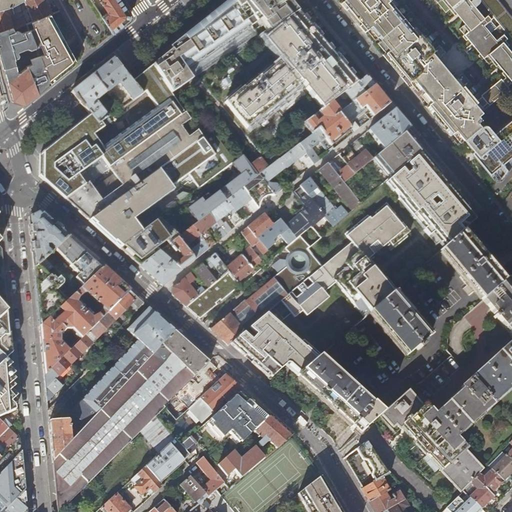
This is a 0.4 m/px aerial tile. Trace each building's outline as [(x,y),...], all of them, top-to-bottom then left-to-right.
[(23,0),(0,0),(0,8),(18,3),(23,0)] [(45,0),(23,0),(18,3),(0,8),(0,32),(12,28),(13,29),(23,25),(21,20),(11,24),(8,14),(21,11),(19,6),(24,3),(32,18),(30,19),(31,22),(51,14),(53,13),(45,0)] [(101,0),(102,0),(100,2),(106,12),(101,16),(112,33),(119,28),(128,21),(129,13),(120,0),(101,0)] [(298,13),(291,4),(287,0),(235,0),(233,1),(203,26),(173,50),(132,82),(141,95),(162,80),(175,99),(200,81),(234,58),(263,38),(298,13)] [(397,71),(410,87),(416,82),(425,93),(428,96),(421,101),(426,106),(438,121),(457,145),(463,140),(484,123),(477,115),(509,90),(507,86),(511,82),(511,53),(506,47),(511,41),(505,32),(496,40),(484,26),(493,17),(490,13),(483,18),(468,0),(337,0),(349,14),(364,32),(381,52),(397,71)] [(480,0),(490,13),(493,17),(505,32),(511,41),(511,18),(497,0),(480,0)] [(356,84),(298,13),(263,38),(280,59),(281,58),(285,63),(281,66),(279,64),(262,78),(260,76),(254,82),(225,104),(249,130),(275,107),(299,87),(298,86),(302,83),(306,87),(305,88),(323,110),(333,102),(338,98),(356,84)] [(76,62),(51,14),(31,22),(30,22),(33,29),(29,30),(35,47),(40,45),(43,54),(39,56),(50,84),(69,68),(76,62)] [(13,29),(12,28),(0,32),(0,54),(1,57),(9,86),(13,100),(25,104),(34,97),(43,89),(50,84),(39,56),(35,47),(29,30),(21,33),(20,31),(18,31),(13,32),(12,30),(13,29)] [(132,82),(113,58),(103,66),(92,75),(105,92),(118,82),(132,101),(141,95),(132,82)] [(295,131),(275,107),(249,130),(225,104),(254,82),(234,58),(200,81),(262,156),(295,131)] [(94,101),(105,92),(92,75),(82,83),(71,92),(90,116),(97,125),(107,118),(94,101)] [(367,76),(356,84),(338,98),(339,100),(342,98),(345,98),(347,96),(352,102),(374,86),(370,80),(367,76)] [(175,99),(162,80),(141,95),(132,101),(107,118),(97,125),(90,116),(80,124),(64,137),(48,150),(39,157),(38,176),(44,181),(55,191),(65,200),(143,144),(136,132),(101,157),(89,140),(111,125),(113,127),(142,108),(159,133),(185,113),(175,99)] [(382,94),(374,86),(352,102),(340,111),(338,113),(344,122),(365,106),(374,117),(390,104),(382,94)] [(340,111),(333,102),(323,110),(303,125),(311,134),(319,128),(331,144),(350,128),(347,124),(344,122),(338,113),(340,111)] [(368,131),(383,150),(406,131),(409,127),(401,118),(394,110),(380,121),(368,131)] [(203,138),(185,113),(159,133),(143,144),(65,200),(81,214),(89,221),(203,138)] [(511,117),(492,134),(484,123),(463,140),(495,178),(496,178),(497,178),(498,178),(499,177),(511,158),(511,117)] [(347,124),(350,128),(353,133),(359,129),(353,120),(347,124)] [(212,131),(203,138),(89,221),(98,229),(112,242),(120,248),(122,247),(160,217),(152,206),(174,190),(167,180),(209,149),(224,169),(234,161),(212,131)] [(391,178),(423,151),(414,141),(406,131),(383,150),(374,158),(391,178)] [(361,145),(357,140),(352,143),(357,149),(361,145)] [(278,159),(278,160),(285,169),(298,159),(305,153),(298,144),(278,159)] [(346,164),(347,166),(354,175),(372,160),(362,147),(358,150),(360,153),(357,155),(346,164)] [(346,164),(357,155),(353,150),(341,159),(346,164)] [(428,158),(423,152),(387,182),(399,196),(398,200),(403,201),(415,215),(450,184),(442,174),(428,158)] [(314,165),(307,156),(305,153),(298,159),(301,162),(302,161),(308,169),(314,165)] [(241,155),(234,161),(224,169),(160,217),(122,247),(136,260),(142,265),(160,252),(169,244),(177,238),(192,227),(201,220),(209,213),(226,200),(242,188),(257,176),(241,155)] [(268,182),(285,169),(278,160),(258,175),(274,195),(274,196),(281,190),(276,184),(269,184),(268,182)] [(332,160),(327,163),(344,184),(354,175),(347,166),(341,172),(332,160)] [(344,184),(327,163),(319,170),(336,191),(344,185),(344,184)] [(274,195),(258,175),(257,176),(242,188),(258,209),(258,208),(259,205),(260,203),(262,200),(263,198),(267,196),(269,196),(272,195),(274,196),(274,195)] [(304,182),(300,185),(324,217),(334,208),(321,192),(313,198),(310,194),(317,188),(309,178),(304,182)] [(425,227),(460,196),(457,193),(450,184),(415,215),(425,227)] [(327,221),(324,217),(300,185),(292,191),(307,207),(308,209),(306,211),(304,209),(299,214),(310,228),(311,227),(321,239),(333,228),(327,221)] [(360,204),(344,185),(336,191),(352,211),(360,204)] [(258,209),(242,188),(226,200),(233,209),(235,212),(249,202),(256,211),(258,209)] [(313,198),(321,192),(317,188),(310,194),(313,198)] [(463,222),(457,215),(468,205),(463,200),(460,196),(425,227),(426,228),(423,230),(436,245),(437,244),(442,249),(462,232),(458,227),(463,222)] [(219,221),(233,209),(226,200),(209,213),(218,225),(219,226),(222,224),(219,221)] [(379,246),(403,225),(386,204),(375,214),(377,216),(371,221),(369,219),(347,238),(351,243),(334,259),(336,261),(331,265),(329,263),(323,268),(328,275),(333,282),(335,280),(338,283),(372,253),(368,249),(376,242),(379,246)] [(327,221),(337,212),(334,208),(324,217),(327,221)] [(49,245),(54,250),(67,238),(69,237),(59,228),(40,211),(29,217),(31,237),(34,269),(49,255),(45,251),(45,246),(49,245)] [(243,221),(235,212),(231,216),(230,220),(236,227),(243,221)] [(218,225),(209,213),(201,220),(208,230),(214,225),(216,227),(218,225)] [(260,217),(247,228),(256,239),(272,225),(263,214),(260,217)] [(310,228),(299,214),(293,219),(294,221),(286,227),(296,239),(310,228)] [(276,222),(272,225),(256,239),(267,252),(272,258),(273,259),(279,253),(296,239),(286,227),(280,219),(276,222)] [(208,230),(201,220),(192,227),(209,248),(213,244),(209,239),(210,238),(205,231),(208,230)] [(226,224),(221,228),(226,235),(231,230),(226,224)] [(407,237),(406,235),(409,232),(403,225),(379,246),(381,248),(388,242),(392,246),(400,240),(401,242),(407,237)] [(209,248),(192,227),(177,238),(185,248),(197,238),(201,243),(189,253),(194,260),(199,256),(209,248)] [(311,227),(310,228),(296,239),(279,253),(285,260),(299,249),(303,254),(308,250),(321,239),(311,227)] [(222,238),(226,235),(221,228),(215,233),(220,239),(222,238)] [(267,252),(256,239),(247,228),(245,229),(240,233),(252,247),(256,245),(257,249),(262,256),(267,252)] [(495,270),(462,232),(442,249),(440,251),(461,276),(458,278),(465,286),(468,285),(481,301),(482,301),(504,281),(495,270)] [(67,238),(54,250),(49,255),(34,269),(35,282),(39,327),(48,318),(58,309),(101,269),(91,260),(75,246),(67,238)] [(185,248),(177,238),(169,244),(176,252),(178,251),(184,258),(175,265),(160,252),(142,265),(140,267),(150,276),(162,286),(172,278),(194,260),(189,253),(185,248)] [(242,255),(242,256),(253,270),(256,273),(259,271),(256,267),(262,263),(259,259),(257,257),(251,248),(242,255)] [(285,260),(269,274),(273,278),(288,296),(322,268),(308,250),(303,254),(299,249),(285,260)] [(346,297),(374,272),(366,262),(373,255),(372,253),(338,283),(343,289),(341,291),(346,297)] [(223,265),(218,258),(214,254),(205,261),(201,264),(217,282),(228,272),(223,265)] [(226,263),(223,265),(228,272),(240,287),(246,282),(243,278),(253,270),(242,256),(229,267),(226,263)] [(201,264),(193,270),(201,279),(205,284),(209,288),(217,282),(201,264)] [(80,340),(85,335),(107,313),(129,291),(113,277),(103,267),(101,269),(58,309),(62,313),(52,323),(48,318),(39,327),(40,334),(42,355),(44,375),(62,358),(68,351),(60,343),(60,337),(65,332),(71,332),(80,340)] [(322,292),(333,282),(328,275),(323,268),(322,268),(288,296),(257,321),(229,343),(239,352),(246,358),(248,356),(250,358),(283,329),(278,324),(289,315),(291,318),(300,311),(301,313),(305,310),(308,313),(316,306),(313,303),(324,294),(322,292)] [(200,281),(201,279),(193,270),(192,272),(200,281)] [(209,288),(186,308),(192,313),(199,320),(240,287),(228,272),(217,282),(209,288)] [(392,293),(395,290),(384,278),(382,280),(374,272),(346,297),(363,318),(369,313),(370,312),(392,293)] [(186,308),(209,288),(205,284),(199,288),(196,284),(194,286),(191,283),(189,284),(188,283),(194,278),(190,273),(172,288),(171,295),(179,302),(186,308)] [(273,278),(210,329),(220,338),(227,345),(229,343),(257,321),(288,296),(273,278)] [(511,286),(506,279),(504,281),(482,301),(494,315),(492,317),(494,319),(496,317),(511,336),(511,340),(461,387),(462,389),(434,415),(424,404),(422,406),(408,390),(384,411),(379,415),(392,429),(395,426),(399,430),(403,427),(416,442),(415,443),(426,454),(427,454),(461,491),(463,490),(470,482),(475,478),(479,474),(483,469),(454,437),(508,388),(507,386),(511,380),(511,286)] [(129,291),(107,313),(115,321),(121,314),(132,303),(138,309),(143,304),(134,295),(129,291)] [(429,335),(392,293),(370,312),(369,313),(407,356),(416,348),(418,350),(422,346),(421,344),(429,335)] [(9,327),(8,310),(0,317),(0,363),(5,359),(12,353),(11,349),(9,327)] [(105,330),(115,321),(107,313),(85,335),(93,343),(94,343),(96,341),(96,339),(105,330)] [(85,426),(174,331),(166,324),(155,314),(132,338),(138,343),(70,413),(85,426)] [(114,333),(121,326),(116,322),(115,321),(105,330),(108,332),(110,329),(114,333)] [(261,371),(299,338),(293,333),(291,336),(283,329),(250,358),(254,362),(252,364),(257,368),(261,371)] [(184,340),(174,331),(85,426),(70,442),(52,461),(53,472),(56,497),(57,511),(59,511),(139,432),(154,416),(163,407),(208,362),(199,354),(184,340)] [(126,331),(107,350),(114,357),(132,338),(126,331)] [(85,335),(80,340),(68,351),(62,358),(70,365),(79,356),(89,346),(90,346),(92,345),(92,344),(93,343),(85,335)] [(319,356),(299,338),(261,371),(271,381),(285,366),(296,376),(312,362),(319,356)] [(372,403),(319,356),(312,362),(296,376),(352,425),(350,427),(358,434),(379,415),(384,411),(373,402),(372,403)] [(72,367),(70,365),(62,358),(44,375),(46,391),(47,402),(62,386),(54,380),(63,372),(65,374),(67,373),(72,367)] [(14,398),(8,392),(11,389),(8,386),(12,382),(9,378),(12,375),(10,372),(6,369),(9,366),(6,363),(7,361),(5,359),(0,363),(0,416),(15,410),(15,407),(11,402),(14,398)] [(217,370),(208,362),(163,407),(175,420),(187,409),(223,375),(217,370)] [(223,375),(187,409),(201,423),(221,404),(221,403),(220,401),(223,399),(227,403),(239,392),(240,390),(230,382),(223,375)] [(253,432),(269,416),(258,406),(254,403),(253,404),(245,397),(240,392),(239,393),(239,392),(227,403),(209,419),(180,445),(174,439),(169,444),(184,460),(189,455),(188,454),(195,447),(194,445),(196,444),(217,466),(217,465),(232,451),(248,436),(250,435),(253,432)] [(154,416),(139,432),(158,454),(169,444),(174,439),(154,416)] [(269,416),(253,432),(262,440),(258,442),(259,445),(260,446),(262,446),(267,441),(276,449),(290,436),(275,421),(269,416)] [(12,425),(5,419),(2,422),(0,420),(0,437),(8,429),(12,425)] [(51,450),(52,461),(70,442),(67,439),(69,437),(68,429),(70,428),(70,427),(68,427),(68,422),(48,422),(49,432),(51,450)] [(19,439),(8,429),(0,437),(0,445),(6,452),(19,439)] [(0,473),(21,452),(20,445),(20,438),(19,439),(6,452),(1,457),(0,458),(0,473)] [(362,488),(388,473),(386,470),(380,462),(370,447),(366,441),(356,449),(358,453),(346,461),(355,476),(362,488)] [(169,444),(158,454),(145,466),(159,481),(172,470),(184,460),(169,444)] [(232,451),(217,465),(226,476),(233,470),(241,479),(264,458),(255,447),(240,460),(232,451)] [(24,485),(21,452),(0,473),(0,511),(2,511),(21,494),(25,489),(24,485)] [(508,474),(511,469),(511,462),(504,454),(490,469),(501,480),(504,483),(511,477),(508,474)] [(224,483),(213,470),(202,457),(196,463),(210,480),(201,488),(208,496),(224,483)] [(163,486),(159,481),(145,466),(131,480),(136,486),(135,488),(141,495),(149,488),(154,494),(163,486)] [(482,476),(479,474),(475,478),(498,502),(504,496),(495,487),(501,480),(490,469),(482,476)] [(392,477),(388,473),(362,488),(361,489),(364,494),(369,502),(384,492),(398,484),(392,477)] [(198,505),(208,496),(201,488),(190,476),(180,484),(198,505)] [(308,511),(341,511),(330,493),(320,476),(298,494),(308,511)] [(475,478),(470,482),(477,489),(469,497),(479,508),(485,502),(492,508),(495,506),(498,502),(475,478)] [(463,490),(461,491),(441,511),(479,511),(482,510),(479,508),(469,497),(463,490)] [(388,498),(384,492),(369,502),(372,508),(374,511),(382,511),(394,506),(404,499),(399,491),(388,498)] [(170,493),(163,500),(173,511),(188,511),(192,510),(193,509),(189,504),(183,509),(177,502),(178,500),(176,499),(175,500),(170,493)] [(24,511),(22,510),(25,507),(23,506),(22,504),(25,500),(24,497),(23,496),(21,494),(2,511),(24,511)] [(132,511),(116,494),(100,509),(103,511),(132,511)] [(173,511),(163,500),(153,508),(157,511),(173,511)]
